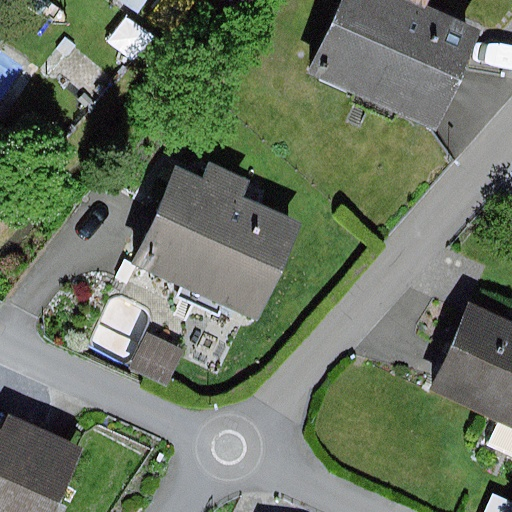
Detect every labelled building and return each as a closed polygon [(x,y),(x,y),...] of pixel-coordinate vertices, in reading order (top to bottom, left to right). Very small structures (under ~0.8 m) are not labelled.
[(147,0),(116,0),(138,14),(147,0)] [(188,0),(161,0),(147,20),(168,35),(192,3),(188,0)] [(341,0),(309,75),(436,129),(478,31),(423,8),(426,0),(341,0)] [(200,179),(176,168),(131,267),(259,324),(302,228),(241,200),(249,180),(208,162),(200,179)] [(511,321),(473,303),(433,389),(499,419),(486,447),(511,459),(511,321)] [(150,337),(134,372),(168,388),(185,354),(150,337)] [(1,430),(0,429),(0,511),(63,511),(90,446),(8,413),(1,430)]
